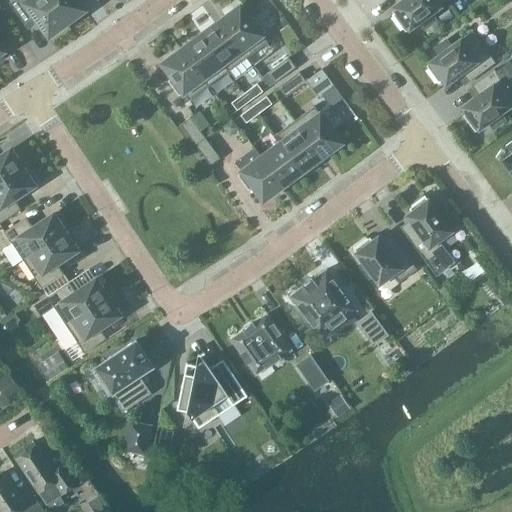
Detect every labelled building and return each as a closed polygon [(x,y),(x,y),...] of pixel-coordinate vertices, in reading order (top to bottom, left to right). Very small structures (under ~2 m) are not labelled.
[(67,23),(49,0),(13,0),(9,3),(25,25),(35,18),(49,37),(67,23)] [(49,0),(67,23),(85,10),(77,0),(49,0)] [(448,1),(447,0),(404,0),(394,8),(398,13),(394,16),(406,32),(419,22),(425,29),(436,21),(431,14),(448,1)] [(223,24),(248,58),(268,43),(262,35),(266,32),(255,17),(251,20),(241,7),(226,18),(228,20),(223,24)] [(229,72),(248,58),(223,24),(218,28),(216,25),(202,36),(223,64),(229,72)] [(440,56),(426,66),(439,83),(443,80),(446,85),(462,73),(469,83),(496,63),(482,45),(472,32),(461,40),(451,48),(446,41),(435,49),(440,56)] [(204,79),(223,64),(202,36),(187,46),(189,49),(184,52),(204,79)] [(209,86),(204,79),(184,52),(179,56),(177,54),(162,65),(172,78),(168,81),(179,97),(184,94),(189,101),(209,86)] [(275,83),(296,68),(289,58),(268,73),(275,83)] [(467,113),(463,116),(475,132),(489,122),(494,129),(506,121),(500,114),(511,105),(511,93),(503,81),(511,75),(511,64),(510,62),(496,72),(495,70),(472,86),(479,96),(463,108),(467,113)] [(310,78),(306,81),(306,82),(318,97),(322,94),(334,86),(322,70),(310,78)] [(286,97),(306,82),(306,81),(299,72),(279,88),(286,97)] [(264,77),(263,78),(270,87),(271,86),(275,83),(268,73),(264,77)] [(257,84),(245,94),(250,101),(263,92),(257,84)] [(250,101),(245,94),(232,103),(237,111),(250,101)] [(272,104),(267,96),(254,106),(259,114),(272,104)] [(247,123),(259,114),(254,106),(241,116),(247,123)] [(295,121),(320,155),(325,152),(326,154),(342,143),(332,129),(336,126),(324,111),(320,114),(315,107),(295,121)] [(205,138),(190,118),(180,125),(196,145),(205,138)] [(232,120),(223,126),(228,133),(234,133),(239,129),(232,120)] [(315,159),(320,155),(295,121),(275,136),(281,143),(302,172),(317,162),(315,159)] [(220,159),(205,138),(196,145),(211,166),(220,159)] [(508,148),(502,153),(511,166),(511,138),(504,144),(508,148)] [(288,183),(302,172),(281,143),(262,158),(281,184),(286,180),(288,183)] [(276,187),(281,184),(262,158),(255,149),(233,165),(240,174),(238,175),(249,191),(253,188),(263,201),(278,190),(276,187)] [(0,182),(26,166),(25,165),(16,152),(13,154),(10,150),(0,156),(0,182)] [(26,166),(0,182),(0,223),(21,210),(14,200),(34,186),(32,183),(35,181),(26,166)] [(410,220),(400,227),(436,275),(453,262),(444,250),(438,241),(451,231),(445,223),(449,220),(440,208),(437,211),(426,197),(409,209),(412,213),(407,216),(410,220)] [(23,261),(68,231),(67,230),(58,217),(55,218),(53,215),(33,228),(26,218),(4,232),(23,261)] [(68,231),(23,261),(42,289),(64,274),(57,264),(77,251),(75,248),(78,246),(68,231)] [(378,238),(373,242),(370,238),(354,250),(365,264),(361,267),(369,279),(373,276),(380,284),(393,274),(399,283),(417,270),(391,235),(381,242),(378,238)] [(465,259),(473,271),(489,260),(480,248),(465,259)] [(0,286),(11,297),(25,281),(10,267),(0,277),(0,286)] [(312,280),(312,279),(310,280),(311,281),(306,285),(305,284),(304,285),(304,286),(291,296),(319,336),(354,312),(326,270),(312,280)] [(66,326),(111,296),(110,295),(101,281),(98,283),(96,280),(76,293),(69,283),(34,306),(41,317),(54,308),(66,326)] [(111,296),(66,326),(84,354),(106,339),(100,329),(120,316),(117,313),(120,311),(111,296)] [(371,313),(357,323),(374,346),(388,335),(371,313)] [(251,324),(252,325),(246,329),(245,328),(244,329),(245,330),(231,339),(255,373),(290,348),(267,314),(253,324),(252,323),(251,324)] [(15,315),(3,323),(10,332),(18,327),(19,321),(15,315)] [(96,367),(124,410),(143,398),(133,381),(154,368),(136,341),(96,367)] [(57,355),(38,367),(49,384),(68,371),(57,355)] [(300,363),(297,365),(315,391),(318,389),(321,387),(329,382),(310,356),(303,361),(300,363)] [(204,360),(197,365),(186,363),(177,409),(187,412),(198,429),(219,415),(213,405),(226,396),(233,407),(247,397),(223,360),(210,369),(204,360)] [(8,376),(2,381),(12,393),(18,389),(9,376),(8,376)] [(341,396),(332,402),(341,415),(350,409),(341,396)] [(124,449),(124,450),(133,452),(146,455),(147,453),(150,437),(152,428),(152,426),(130,421),(129,423),(128,432),(124,449)] [(162,430),(160,439),(171,441),(173,433),(162,430)] [(27,451),(16,459),(38,493),(46,505),(61,495),(78,483),(65,463),(55,470),(38,444),(36,446),(33,442),(25,447),(27,451)] [(19,511),(42,511),(43,511),(30,491),(20,498),(3,473),(0,474),(0,511),(16,511),(18,511),(19,511)]
